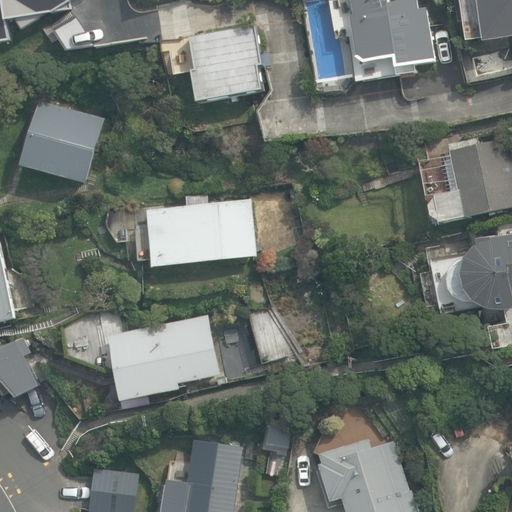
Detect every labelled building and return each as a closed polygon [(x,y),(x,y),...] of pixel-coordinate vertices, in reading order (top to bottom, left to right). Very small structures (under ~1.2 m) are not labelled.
[(437,64),(429,11),(421,12),(420,2),(389,6),(388,0),(333,0),(339,39),(353,37),(359,82),(399,76),(398,69),(437,64)] [(511,0),(478,0),(486,45),(511,40),(511,0)] [(265,66),(257,27),(191,41),(198,73),(194,74),(201,106),(263,93),(258,67),(265,66)] [(24,166),(89,184),(107,118),(41,101),(24,166)] [(511,208),(511,147),(510,140),(482,146),(480,139),(450,145),(460,193),(436,198),(430,207),(432,217),(440,221),(441,224),(511,208)] [(191,207),(148,211),(154,267),(258,256),(252,201),(210,205),(209,197),(190,199),(191,207)] [(484,307),(487,322),(511,317),(511,234),(478,240),(479,252),(434,260),(444,314),(484,307)] [(0,321),(17,318),(15,311),(23,309),(20,299),(13,301),(0,241),(0,240),(0,321)] [(111,335),(124,401),(182,389),(181,383),(219,375),(221,384),(229,383),(227,375),(227,374),(222,375),(211,318),(210,315),(151,328),(149,328),(111,335)] [(0,386),(17,373),(18,374),(32,363),(20,349),(3,356),(0,351),(0,386)] [(185,511),(236,511),(246,447),(196,440),(185,511)] [(373,448),(370,440),(324,454),(327,464),(323,466),(334,502),(346,499),(349,511),(408,511),(405,503),(415,500),(406,469),(404,470),(395,441),(373,448)] [(91,511),(136,511),(142,472),(98,467),(91,511)]
